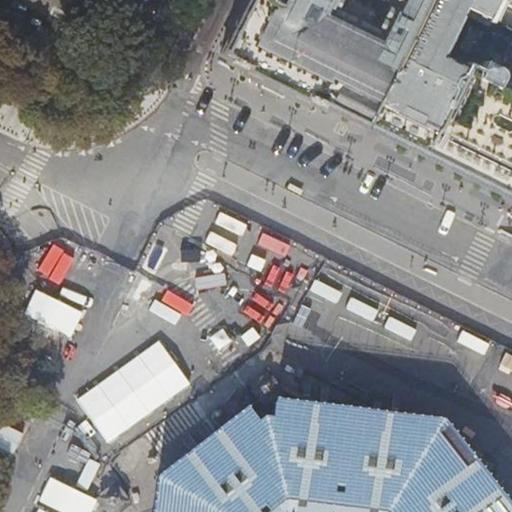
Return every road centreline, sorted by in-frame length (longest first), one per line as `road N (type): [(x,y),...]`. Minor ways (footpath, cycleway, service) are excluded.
road 1 (residential): [(511,279),(171,107),(134,180)]
road 2 (primary): [(338,287),(292,285),(219,306),(92,386)]
road 3 (unclassified): [(338,287),(134,180)]
road 4 (unclassified): [(134,180),(83,292),(92,386)]
road 5 (primary): [(511,369),(338,287)]
road 6 (primary): [(92,386),(22,511)]
road 7 (residential): [(134,180),(60,188),(0,164)]
